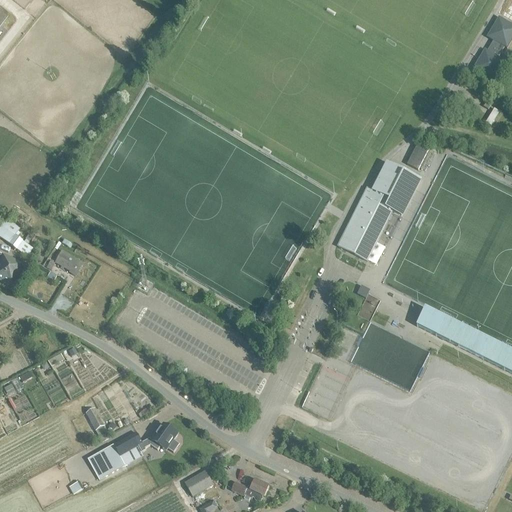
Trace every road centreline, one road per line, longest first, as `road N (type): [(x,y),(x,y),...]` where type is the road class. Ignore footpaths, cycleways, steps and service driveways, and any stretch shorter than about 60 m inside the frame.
road 1 (unclassified): [(0,295),(102,345),(238,446)]
road 2 (residential): [(238,446),(371,511)]
